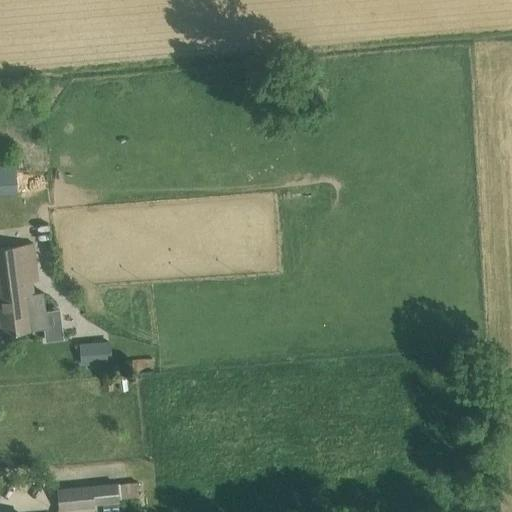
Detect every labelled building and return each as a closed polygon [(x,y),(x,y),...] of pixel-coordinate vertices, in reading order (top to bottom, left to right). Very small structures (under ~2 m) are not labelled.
[(299,71),(274,73),(277,105),(302,103),(299,71)] [(0,160),(0,191),(15,190),(13,160),(0,160)] [(33,243),(0,246),(0,319),(2,334),(30,330),(44,328),(45,340),(62,338),(59,310),(46,312),(43,292),(34,294),(32,281),(38,281),(33,243)] [(79,339),(80,361),(111,359),(110,337),(79,339)] [(93,484),(57,487),(59,510),(95,507),(94,504),(93,484)] [(118,511),(118,503),(103,504),(103,511),(118,511)]
